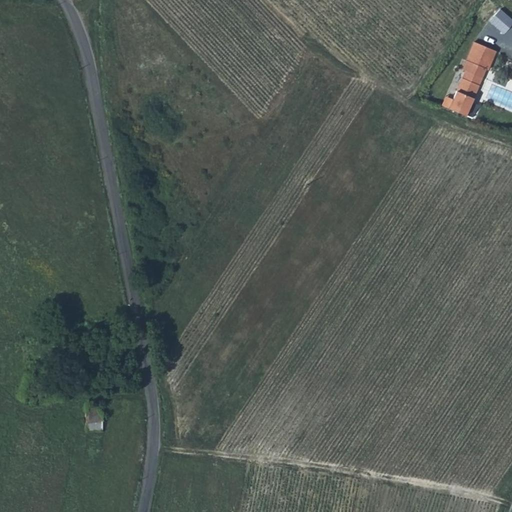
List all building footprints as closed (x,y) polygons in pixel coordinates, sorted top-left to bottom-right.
[(511,19),(490,0),(488,0),(479,11),(504,32),(511,22),(511,19)] [(488,69),(497,50),(476,41),(463,68),(466,69),(449,107),(466,114),(474,96),(486,68),(488,69)] [(474,96),(466,114),(473,117),(481,99),(474,96)] [(23,398),(41,400),(47,381),(46,380),(31,372),(30,374),(23,398)] [(89,406),(88,412),(88,431),(104,431),(104,412),(101,412),(101,406),(89,406)]
